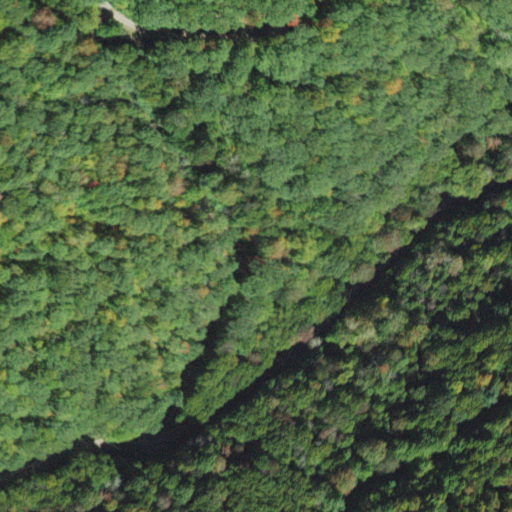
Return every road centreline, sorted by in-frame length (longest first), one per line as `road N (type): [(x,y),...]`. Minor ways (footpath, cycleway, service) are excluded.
road 1 (residential): [(192,0),(134,29),(0,8),(21,104),(102,170),(102,290),(63,457)]
road 2 (residential): [(63,457),(385,172),(511,92)]
road 3 (residential): [(260,511),(403,408),(511,348)]
